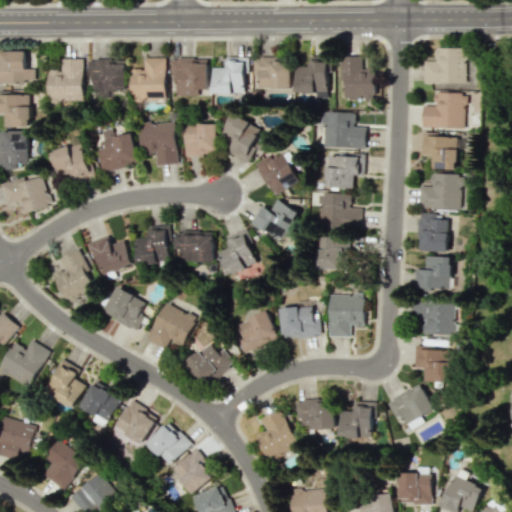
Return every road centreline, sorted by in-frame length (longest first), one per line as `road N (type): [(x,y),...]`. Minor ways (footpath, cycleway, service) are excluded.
road 1 (residential): [(221,422),(282,375),(378,365),(387,355),(397,0)]
road 2 (tertiary): [(511,17),(0,21)]
road 3 (residential): [(0,251),(59,316),(177,386),(221,422),(257,472),(272,511)]
road 4 (residential): [(0,265),(103,206),(224,194)]
